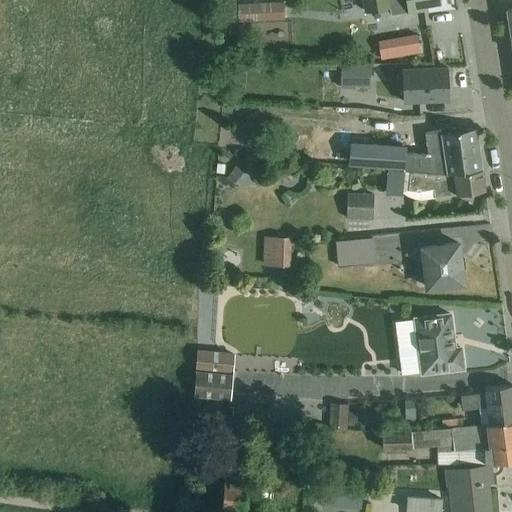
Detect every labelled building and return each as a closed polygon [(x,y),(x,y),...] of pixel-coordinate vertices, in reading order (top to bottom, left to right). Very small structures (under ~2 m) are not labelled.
[(423,6),(441,3),(440,0),(363,0),(365,12),(389,8),(389,12),(408,9),(408,13),(424,10),(423,6)] [(238,21),(284,19),(283,3),(238,5),(238,6),(238,21)] [(238,6),(219,7),(220,21),(238,21),(238,6)] [(417,35),(406,37),(409,56),(421,54),(417,35)] [(230,53),(229,62),(238,63),(239,54),(230,53)] [(342,88),(353,88),(353,85),(369,85),(369,68),(342,68),(342,88)] [(403,102),(449,101),(448,69),(427,70),(427,69),(402,69),(403,102)] [(291,96),(291,103),(316,104),(316,96),(291,96)] [(350,144),(349,161),(404,166),(403,169),(405,170),(410,170),(447,174),(481,169),(483,169),(476,127),(440,133),(440,130),(424,132),(427,155),(406,153),(406,148),(350,144)] [(236,182),(243,172),(236,167),(229,177),(236,182)] [(405,170),(402,192),(408,195),(415,198),(421,199),(458,193),(485,190),(481,169),(447,174),(410,170),(405,170)] [(373,194),(348,193),(347,218),(372,219),(373,194)] [(335,239),(338,265),(377,262),(374,235),(335,239)] [(291,238),(275,237),(267,237),(266,265),(290,266),(291,238)] [(422,247),(423,257),(422,258),(420,260),(420,261),(419,263),(419,265),(419,267),(419,269),(420,271),(421,273),(422,274),(424,276),(425,277),(427,287),(462,282),(457,243),(422,247)] [(454,348),(450,314),(396,321),(403,375),(463,367),(460,348),(454,348)] [(193,414),(234,418),(235,408),(230,407),(233,374),(235,354),(198,350),(196,371),(194,396),(193,414)] [(490,424),(511,421),(511,384),(486,388),(486,395),(461,398),(463,413),(489,410),(490,424)] [(414,400),(404,400),(404,424),(415,424),(414,400)] [(329,427),(348,428),(349,403),(330,402),(329,427)] [(511,421),(490,424),(410,431),(382,432),(382,448),(411,447),(437,445),(438,452),(438,464),(511,462),(511,421)] [(353,457),(373,454),(369,426),(349,429),(353,457)] [(247,473),(248,449),(238,449),(236,469),(226,468),(222,510),(244,511),(247,483),(247,473)] [(449,470),(452,511),(475,511),(491,510),(489,494),(478,495),(477,485),(482,484),(482,483),(492,482),(490,465),(449,470)] [(439,511),(440,499),(410,497),(409,511),(439,511)] [(311,511),(350,511),(351,501),(313,499),(311,511)]
